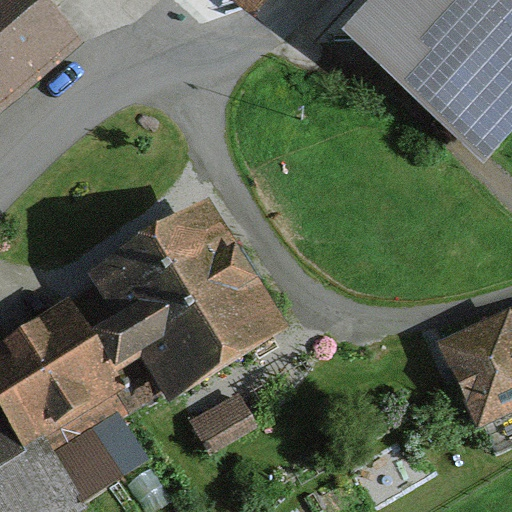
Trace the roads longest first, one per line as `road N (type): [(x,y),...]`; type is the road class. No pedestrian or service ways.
road 1 (track): [(209,80),(225,171),(293,276),(351,323),(430,317),(511,291)]
road 2 (track): [(292,0),(209,80),(95,97),(0,195)]
